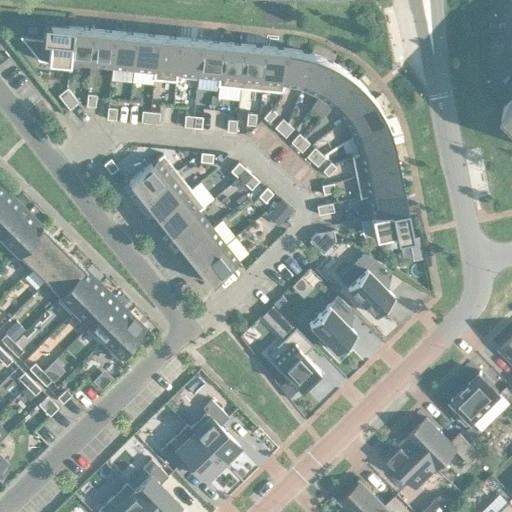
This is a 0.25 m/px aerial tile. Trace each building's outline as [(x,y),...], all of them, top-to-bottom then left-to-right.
[(65,58),(69,21),(41,19),(39,33),(17,31),(36,55),(65,58)] [(87,60),(91,24),(69,21),(65,58),(87,60)] [(108,62),(112,26),(91,24),(87,60),(108,62)] [(108,62),(130,64),(134,28),(112,26),(108,62)] [(130,64),(151,66),(155,30),(134,28),(130,64)] [(174,69),(173,69),(177,32),(155,30),(151,66),(151,67),(150,67),(150,73),(173,76),(174,69)] [(194,71),(198,34),(177,32),(173,69),(174,69),(194,71)] [(215,73),(216,73),(220,37),(198,34),(194,71),(215,73)] [(237,82),(241,39),(220,37),(216,73),(215,73),(214,80),(237,82)] [(258,84),(263,41),(241,39),(237,82),(258,84)] [(281,80),(280,79),(284,43),(263,41),(258,84),(279,87),(281,80)] [(298,83),(309,48),(301,46),(293,44),(284,43),(280,79),(281,80),(298,83)] [(315,91),(333,59),(325,55),(317,51),(309,48),(298,83),(315,91)] [(315,91),(329,101),(354,74),(333,59),(315,91)] [(341,115),(371,94),(366,87),(360,80),(354,74),(329,101),(341,115)] [(60,96),(70,89),(64,82),(55,89),(60,96)] [(84,88),(83,100),(92,101),(93,89),(84,88)] [(75,96),(70,89),(60,96),(66,103),(75,96)] [(511,91),(508,96),(502,102),(511,112),(511,91)] [(350,130),(384,116),(380,108),(376,101),(371,94),(341,115),(350,130)] [(105,102),(103,113),(112,114),(113,102),(105,102)] [(268,103),(260,112),(266,117),(274,108),(268,103)] [(138,117),(146,118),(148,106),(139,105),(138,117)] [(148,106),(146,118),(155,118),(156,107),(148,106)] [(252,120),(253,108),(244,107),(243,119),(252,120)] [(181,121),(189,122),(191,110),(182,109),(181,121)] [(191,110),(189,122),(198,123),(199,111),(191,110)] [(271,122),(277,127),(285,118),(279,113),(271,122)] [(225,114),(223,125),(232,126),(234,115),(225,114)] [(355,147),(356,148),(391,141),(389,132),(387,124),(384,116),(350,130),(355,147)] [(285,118),(277,127),(282,131),(290,123),(285,118)] [(287,136),(293,141),(301,133),(295,128),(287,136)] [(301,133),(293,141),(298,146),(306,137),(301,133)] [(353,170),(395,162),(391,141),(356,148),(355,147),(349,150),(353,170)] [(303,151),(308,156),(316,147),(311,142),(303,151)] [(210,148),(198,147),(197,156),(209,157),(210,148)] [(316,147),(308,156),(314,160),(322,152),(316,147)] [(140,193),(174,166),(160,148),(126,175),(140,193)] [(100,159),(108,168),(115,162),(107,153),(100,159)] [(242,162),(235,157),(227,165),(234,171),(242,162)] [(333,162),(327,157),(319,165),(325,170),(333,162)] [(364,191),(364,190),(400,183),(395,162),(353,170),(357,192),(364,191)] [(153,210),(187,183),(174,166),(140,193),(153,210)] [(241,178),(248,184),(256,175),(249,169),(241,178)] [(318,180),(320,189),(332,186),(330,177),(318,180)] [(0,203),(11,193),(0,181),(0,203)] [(262,197),(270,188),(263,182),(255,191),(262,197)] [(166,227),(195,204),(196,205),(201,200),(187,183),(153,210),(166,227)] [(368,211),(404,204),(400,183),(364,190),(364,191),(368,211)] [(0,203),(0,232),(25,207),(11,193),(0,203)] [(277,194),(269,203),(276,209),(284,200),(277,194)] [(329,197),(313,200),(315,209),(331,206),(329,197)] [(180,244),(209,221),(196,205),(195,204),(166,227),(180,244)] [(368,211),(372,232),(392,228),(393,235),(410,232),(404,204),(368,211)] [(0,232),(0,233),(13,246),(14,247),(40,221),(25,207),(0,232)] [(25,266),(29,262),(28,262),(54,236),(40,221),(14,247),(13,246),(10,250),(25,266)] [(193,261),(222,238),(209,221),(180,244),(193,261)] [(314,227),(307,234),(320,248),(333,235),(331,224),(314,227)] [(28,262),(29,262),(42,275),(43,276),(69,250),(54,236),(28,262)] [(193,261),(207,278),(236,256),(222,238),(193,261)] [(362,263),(344,281),(371,309),(391,290),(384,284),(376,275),(388,264),(361,247),(353,254),(362,263)] [(38,279),(54,294),(83,265),(69,250),(43,276),(42,275),(38,279)] [(69,309),(73,306),(72,305),(97,279),(83,265),(54,294),(69,309)] [(72,305),(73,306),(86,319),(112,294),(97,279),(72,305)] [(278,290),(270,298),(274,302),(283,295),(278,290)] [(334,290),(306,318),(306,319),(333,347),(353,328),(353,327),(340,314),(349,305),(334,290)] [(86,319),(100,333),(101,334),(126,308),(112,294),(86,319)] [(269,299),(259,309),(270,321),(280,311),(269,299)] [(101,334),(100,333),(97,337),(112,352),(141,323),(126,308),(101,334)] [(264,349),(297,382),(305,375),(309,379),(320,368),(301,348),(310,340),(292,321),(264,349)] [(0,329),(0,336),(5,342),(11,336),(2,327),(0,329)] [(511,357),(511,373),(511,374),(511,328),(498,343),(511,357)] [(11,336),(5,342),(14,351),(19,345),(11,336)] [(0,346),(0,345),(0,357),(3,360),(9,354),(0,346)] [(25,363),(34,371),(40,366),(31,357),(25,363)] [(14,372),(23,380),(29,375),(20,366),(14,372)] [(40,366),(34,371),(42,380),(48,374),(40,366)] [(479,366),(449,394),(451,395),(458,402),(453,407),(464,418),(469,414),(470,415),(479,424),(508,397),(499,387),(480,367),(479,366)] [(29,375),(23,380),(31,389),(37,383),(29,375)] [(62,383),(54,392),(59,397),(68,389),(62,383)] [(187,421),(186,422),(219,456),(236,439),(216,419),(225,411),(208,393),(199,402),(203,405),(187,421)] [(41,404),(46,410),(55,402),(49,396),(41,404)] [(406,434),(406,433),(434,462),(435,463),(454,444),(467,457),(477,447),(458,427),(448,436),(424,412),(404,432),(406,434)] [(183,418),(157,443),(174,461),(182,452),(202,473),(219,456),(186,422),(187,421),(183,418)] [(471,419),(465,425),(472,432),(478,427),(471,419)] [(406,433),(406,434),(386,453),(414,481),(434,462),(406,433)] [(129,484),(155,511),(163,511),(177,499),(156,478),(165,470),(148,452),(139,461),(146,468),(129,484)] [(359,475),(339,495),(349,505),(346,508),(349,511),(384,511),(389,508),(392,511),(404,511),(409,508),(392,491),(383,500),(359,475)] [(123,477),(96,502),(105,511),(120,511),(122,511),(155,511),(129,484),(123,477)] [(442,511),(451,503),(437,489),(417,508),(420,511),(442,511)] [(511,511),(511,500),(507,496),(490,511),(511,511)]
